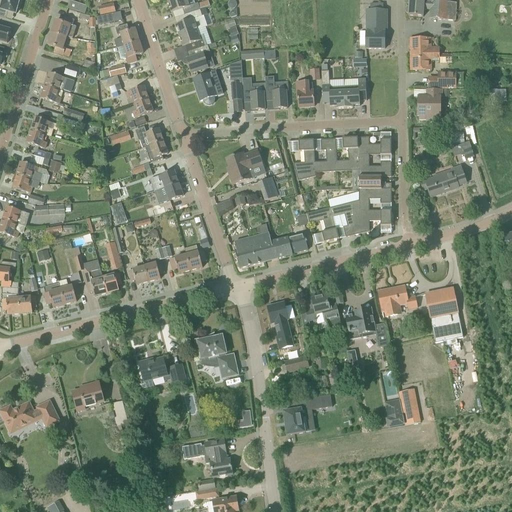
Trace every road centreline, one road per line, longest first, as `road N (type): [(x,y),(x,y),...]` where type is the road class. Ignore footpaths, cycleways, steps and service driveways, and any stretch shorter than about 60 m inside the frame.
road 1 (tertiary): [(1,350),(235,288)]
road 2 (tertiary): [(235,288),(252,341),(275,511)]
road 3 (residential): [(180,126),(400,122)]
road 4 (tertiary): [(235,288),(409,245)]
road 5 (residential): [(235,288),(180,126)]
road 6 (unclassified): [(0,159),(49,0)]
road 7 (residential): [(180,126),(136,0)]
road 8 (residential): [(409,245),(400,122)]
